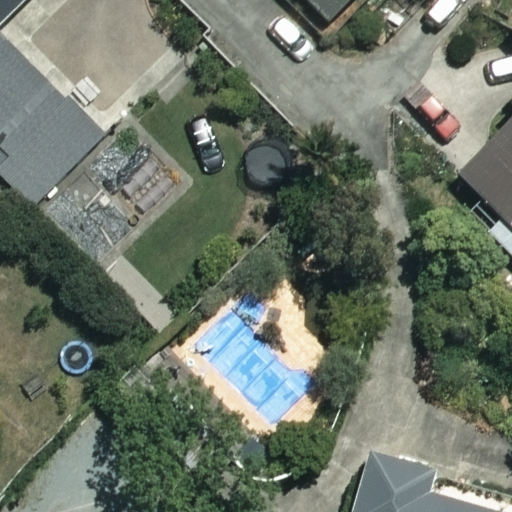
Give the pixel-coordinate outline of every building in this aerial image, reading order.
[(0,22),(23,0),(0,0),(0,169),(33,205),(98,142),(0,38),(0,22)] [(355,0),(304,0),(328,26),(355,0)] [(511,109),(510,111),(511,113),(511,128),(457,183),(511,238),(511,109)] [(333,361),(291,283),(253,303),(296,381),(333,361)] [(136,511),(155,490),(88,432),(20,511),(136,511)] [(429,477),(366,460),(353,511),(472,511),(423,499),(429,477)]
